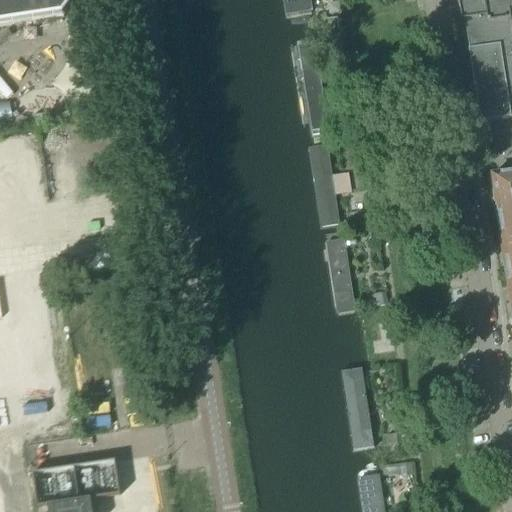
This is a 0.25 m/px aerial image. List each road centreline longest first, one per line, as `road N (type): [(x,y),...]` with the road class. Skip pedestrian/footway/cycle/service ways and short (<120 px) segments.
road 1 (residential): [(510,511),(457,153)]
road 2 (unclassified): [(227,511),(176,192)]
road 3 (unclassified): [(176,192),(146,0)]
road 4 (residential): [(176,192),(0,217)]
road 5 (residential): [(457,153),(433,0)]
